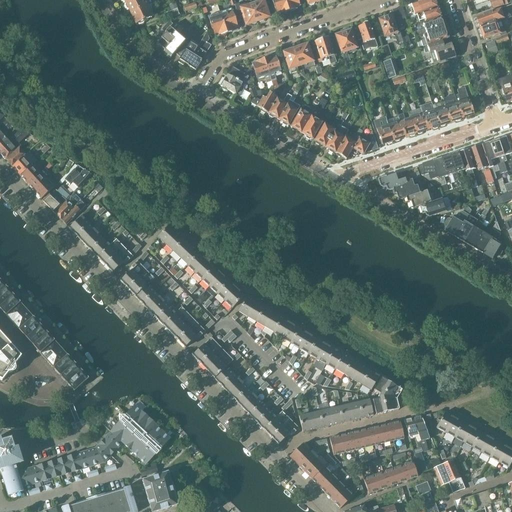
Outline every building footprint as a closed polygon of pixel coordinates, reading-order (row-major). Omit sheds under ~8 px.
[(146,0),(132,0),(126,3),(126,4),(125,5),(127,8),(129,9),(131,14),(149,5),(153,3),(152,0),(147,0),(146,0)] [(251,5),(257,22),(258,21),(260,22),(263,21),(264,19),(265,19),(264,17),(269,16),(266,7),(270,6),(267,0),(256,0),(258,3),(251,5)] [(288,11),(284,0),(271,0),(276,13),(280,12),(281,14),(282,13),(284,14),(287,13),(288,11)] [(284,0),(288,11),(289,11),(291,12),(294,10),(295,9),(296,8),(296,7),(300,5),(298,1),(300,0),(284,0)] [(415,15),(417,15),(419,20),(432,16),(430,10),(438,8),(438,7),(435,0),(423,0),(411,4),(415,15)] [(504,5),(503,1),(502,0),(490,0),(494,9),(504,5)] [(257,22),(251,5),(245,7),(244,4),(239,6),(239,4),(235,5),(238,16),(239,18),(243,16),(245,24),(249,22),(250,24),(251,24),(253,25),(256,24),(256,22),(257,22)] [(131,14),(136,24),(138,23),(140,24),(143,23),(144,21),(154,16),(149,5),(131,14)] [(392,10),(396,22),(406,18),(402,7),(392,10)] [(423,24),(441,18),(442,17),(438,7),(438,8),(430,10),(432,16),(419,20),(420,24),(423,24)] [(172,11),(166,13),(168,19),(179,15),(177,9),(176,9),(172,11)] [(220,15),(226,32),(227,32),(229,33),(232,31),(233,30),(234,30),(233,28),(238,26),(234,17),(232,11),(231,9),(226,10),(227,13),(220,15)] [(492,11),(477,17),(477,18),(477,20),(478,23),(479,23),(480,27),(504,19),(503,14),(494,17),(492,11)] [(219,35),(219,34),(220,34),(221,35),(224,34),(225,32),(226,32),(220,15),(214,17),(213,14),(208,16),(209,19),(214,34),(218,33),(219,35)] [(404,44),(400,34),(398,34),(392,15),(387,17),(386,16),(380,18),(379,20),(384,37),(392,34),(393,37),(395,36),(398,45),(404,44)] [(414,33),(415,38),(445,28),(443,23),(444,20),(442,18),(441,18),(423,24),(425,29),(414,33)] [(501,35),(511,31),(511,28),(506,29),(502,20),(481,28),(481,29),(480,30),(481,34),(483,35),(485,39),(500,34),(501,35)] [(175,53),(181,58),(189,44),(178,35),(183,30),(179,27),(175,32),(169,27),(172,24),(170,22),(167,22),(161,30),(162,31),(159,34),(162,37),(156,44),(158,45),(158,46),(165,52),(164,54),(167,57),(170,56),(171,57),(175,53)] [(374,37),(369,23),(368,23),(368,22),(365,22),(363,23),(363,25),(358,27),(363,43),(361,43),(364,51),(369,49),(375,49),(378,48),(377,47),(382,46),(378,35),(374,37)] [(349,61),(349,60),(346,51),(356,48),(350,30),(349,30),(348,28),(340,31),(341,34),(336,36),(345,63),(349,61)] [(417,42),(421,41),(423,46),(439,41),(448,38),(448,37),(448,34),(446,32),(445,28),(415,38),(417,42)] [(189,44),(181,58),(178,62),(184,66),(185,63),(188,65),(188,66),(195,71),(196,71),(201,62),(202,60),(206,53),(211,46),(206,43),(209,39),(207,32),(197,46),(190,42),(189,44)] [(331,64),(336,62),(328,37),(322,39),(321,38),(317,40),(316,41),(315,42),(320,58),(321,60),(329,57),(331,64)] [(455,57),(450,45),(441,48),(439,41),(423,46),(425,53),(430,52),(434,64),(455,57)] [(495,42),(486,45),(488,50),(497,47),(495,42)] [(295,48),(301,65),(313,61),(307,44),(306,45),(305,44),(302,45),(301,47),(295,48)] [(382,48),(386,59),(392,57),(388,46),(382,48)] [(295,48),(290,50),(289,49),(286,50),(285,52),(283,52),(290,74),(298,71),(297,67),(301,65),(295,48)] [(264,59),(271,81),(272,81),(276,80),(274,74),(281,71),(275,55),(273,55),(270,56),(269,57),(264,59)] [(271,81),(264,59),(259,61),(257,60),(254,61),(254,62),(252,63),(257,79),(265,77),(267,83),(271,81)] [(394,59),(383,62),(389,79),(400,75),(394,59)] [(460,71),(457,60),(438,65),(439,70),(443,69),(444,71),(449,70),(451,74),(452,74),(460,71)] [(362,67),(364,72),(375,68),(374,63),(362,67)] [(350,66),(343,68),(345,74),(352,72),(350,66)] [(229,90),(235,94),(246,77),(247,76),(243,74),(232,67),(225,79),(225,78),(221,85),(223,87),(222,87),(228,91),(229,90)] [(354,71),(336,77),(339,85),(356,80),(354,71)] [(511,77),(511,75),(510,75),(511,78),(508,79),(507,77),(498,81),(500,86),(502,87),(503,89),(502,91),(503,94),(505,95),(507,103),(511,101),(511,77)] [(455,98),(462,118),(473,114),(471,106),(471,104),(470,101),(469,100),(468,99),(468,98),(464,87),(457,90),(458,94),(454,96),(455,98)] [(291,97),(278,120),(282,122),(282,124),(285,126),(287,125),(288,126),(297,110),(299,107),(293,103),(295,99),(294,99),(298,94),(294,92),(293,94),(291,97)] [(268,113),(277,98),(269,94),(266,99),(262,97),(260,102),(255,99),(252,100),(250,103),(261,109),(261,111),(265,114),(266,113),(268,113)] [(277,98),(268,113),(269,114),(269,116),(272,118),(274,117),(278,120),(291,97),(287,95),(283,102),(277,98)] [(443,102),(445,107),(450,122),(454,121),(455,120),(457,121),(460,120),(461,119),(462,118),(455,98),(443,102)] [(301,133),(317,106),(313,104),(310,108),(304,104),(290,127),(291,127),(292,129),(295,131),(297,131),(301,133)] [(317,106),(301,133),(305,136),(306,138),(309,139),(311,139),(312,140),(322,122),(316,118),(322,108),(317,106)] [(434,110),(439,126),(441,125),(442,126),(445,125),(446,124),(447,123),(450,122),(445,107),(434,110)] [(427,130),(422,114),(421,109),(409,113),(411,118),(416,133),(417,133),(419,134),(422,133),(422,131),(427,130)] [(422,114),(427,130),(433,128),(434,128),(437,127),(438,126),(439,126),(434,110),(422,114)] [(339,120),(324,147),(329,149),(329,151),(332,153),(334,152),(335,153),(344,137),(337,134),(348,115),(344,113),(340,121),(339,120)] [(398,119),(399,119),(405,137),(408,136),(410,135),(411,136),(414,135),(415,134),(416,133),(411,118),(405,120),(403,115),(398,117),(398,119)] [(324,147),(339,120),(336,119),(331,128),(324,123),(314,141),(315,141),(315,143),(318,145),(320,144),(324,147)] [(388,125),(393,141),(394,141),(396,141),(399,140),(400,139),(401,138),(405,137),(399,119),(398,119),(393,121),(394,123),(388,125)] [(0,132),(10,123),(7,120),(0,126),(0,132)] [(0,132),(0,143),(6,138),(3,135),(13,126),(10,123),(0,132)] [(388,125),(381,128),(380,124),(375,126),(382,145),(383,144),(387,143),(388,144),(392,143),(392,141),(393,141),(388,125)] [(20,136),(24,131),(25,130),(22,128),(8,141),(6,138),(0,143),(0,154),(11,144),(20,136)] [(344,137),(335,153),(336,154),(336,155),(340,158),(341,157),(346,160),(349,154),(358,138),(362,131),(358,129),(354,138),(346,134),(344,137)] [(11,144),(0,154),(6,161),(19,148),(20,149),(22,147),(19,144),(28,135),(24,131),(20,136),(11,144)] [(370,134),(369,136),(370,139),(371,140),(369,144),(358,138),(349,154),(355,157),(358,156),(359,153),(361,154),(378,149),(374,138),(372,133),(370,134)] [(511,145),(509,137),(500,140),(506,156),(510,155),(511,161),(511,145)] [(500,140),(491,143),(498,166),(501,174),(505,172),(507,172),(504,162),(507,161),(506,156),(500,140)] [(491,143),(482,146),(493,180),(497,179),(493,167),(498,166),(491,143)] [(50,149),(48,146),(42,151),(44,154),(50,149)] [(482,146),(471,149),(479,171),(485,169),(485,170),(484,173),(488,184),(490,183),(494,182),(493,180),(482,146)] [(19,148),(6,161),(12,168),(26,155),(20,149),(19,148)] [(391,159),(396,157),(393,149),(388,150),(391,159)] [(464,151),(460,153),(466,171),(469,180),(470,184),(476,182),(473,170),(476,169),(470,150),(469,150),(467,149),(465,150),(464,151)] [(20,176),(33,165),(37,161),(29,152),(26,155),(12,168),(20,176)] [(460,153),(451,156),(458,175),(461,187),(462,189),(466,187),(462,172),(466,171),(460,153)] [(451,156),(443,158),(449,177),(453,175),(457,188),(461,187),(458,175),(451,156)] [(443,158),(434,161),(440,178),(443,186),(445,192),(449,191),(445,178),(449,177),(443,158)] [(434,161),(419,167),(422,175),(425,178),(430,176),(431,181),(440,178),(434,161)] [(40,172),(33,165),(20,176),(27,184),(40,172)] [(75,165),(59,182),(61,185),(65,181),(71,173),(77,167),(75,165)] [(78,166),(77,167),(71,173),(65,181),(70,185),(72,184),(78,189),(89,177),(91,175),(90,175),(90,174),(90,172),(86,170),(84,171),(83,170),(78,166)] [(44,168),(40,172),(27,184),(34,192),(50,177),(52,176),(44,168)] [(411,175),(406,178),(407,182),(413,180),(416,179),(420,178),(418,172),(411,175)] [(381,177),(380,180),(382,186),(385,187),(388,186),(389,188),(389,190),(391,191),(393,190),(409,185),(407,182),(406,178),(404,179),(401,173),(387,177),(385,176),(381,177)] [(57,185),(50,177),(34,192),(41,199),(57,185)] [(409,185),(393,190),(394,193),(396,194),(398,193),(400,199),(402,200),(404,200),(424,193),(422,188),(421,185),(416,187),(413,180),(407,182),(409,185)] [(424,193),(404,200),(405,203),(407,204),(410,203),(412,208),(414,209),(419,208),(436,202),(433,194),(437,193),(436,189),(430,191),(424,193)] [(54,214),(66,201),(62,197),(58,201),(55,199),(50,194),(43,201),(54,214)] [(73,194),(66,201),(54,214),(61,221),(81,201),(73,194)] [(502,196),(491,201),(493,208),(505,203),(502,196)] [(436,202),(419,208),(421,213),(424,214),(427,213),(428,216),(430,217),(452,210),(448,198),(436,202)] [(61,221),(66,226),(86,206),(81,201),(61,221)] [(482,214),(466,243),(475,249),(487,228),(482,225),(486,217),(491,207),(490,204),(482,214)] [(448,220),(445,224),(446,227),(448,228),(446,232),(456,237),(469,215),(472,211),(469,208),(464,209),(465,213),(463,212),(459,213),(457,217),(455,216),(452,220),(451,219),(448,220)] [(456,237),(456,238),(466,243),(482,214),(478,212),(474,218),(469,215),(456,237)] [(69,229),(76,236),(89,224),(81,216),(69,229)] [(487,228),(475,249),(484,254),(495,236),(498,232),(500,233),(501,231),(500,228),(497,223),(496,223),(492,231),(487,228)] [(89,224),(76,236),(83,244),(96,232),(89,224)] [(158,238),(166,245),(177,233),(169,226),(158,238)] [(141,230),(137,235),(142,240),(147,235),(141,230)] [(96,232),(83,244),(91,251),(103,239),(96,232)] [(495,236),(484,254),(493,259),(494,259),(495,256),(498,258),(500,257),(503,252),(503,249),(500,248),(503,243),(498,241),(502,234),(500,233),(498,232),(495,236)] [(173,252),(184,240),(177,233),(166,245),(173,252)] [(103,239),(91,251),(98,258),(110,246),(103,239)] [(133,257),(130,254),(116,240),(110,246),(98,258),(112,273),(122,264),(124,266),(127,263),(127,264),(133,257)] [(180,259),(192,247),(184,240),(173,252),(180,259)] [(187,267),(199,254),(192,247),(180,259),(187,265),(186,266),(187,267)] [(194,274),(206,261),(199,254),(187,267),(194,274)] [(140,265),(137,261),(131,267),(131,268),(128,271),(130,272),(120,282),(135,297),(147,285),(148,285),(154,279),(140,265)] [(202,281),(214,268),(206,261),(194,274),(202,281)] [(209,288),(221,275),(214,268),(202,281),(209,288)] [(217,295),(229,282),(221,275),(209,288),(217,295)] [(229,282),(217,295),(224,302),(236,289),(229,282)] [(148,285),(147,285),(135,297),(142,304),(154,292),(148,285)] [(0,293),(0,306),(13,295),(6,288),(0,293)] [(224,302),(232,309),(244,296),(236,289),(224,302)] [(149,311),(161,299),(154,292),(142,304),(149,311)] [(0,306),(0,309),(6,316),(20,303),(13,295),(0,306)] [(238,312),(248,317),(256,303),(247,298),(238,312)] [(161,299),(149,311),(156,319),(168,307),(161,299)] [(20,303),(6,316),(12,323),(27,310),(20,303)] [(256,322),(265,308),(256,303),(248,317),(256,322)] [(176,314),(175,314),(168,307),(156,319),(163,326),(176,314)] [(206,332),(203,329),(182,307),(175,314),(176,314),(163,326),(185,349),(194,339),(196,341),(199,338),(206,332)] [(265,328),(273,314),(265,308),(256,322),(265,328)] [(27,310),(12,323),(19,330),(33,317),(27,310)] [(274,333),(282,319),(273,314),(265,328),(274,333)] [(19,330),(26,338),(40,326),(33,317),(19,330)] [(273,334),(282,339),(291,324),(282,319),(274,333),(273,334)] [(282,339),(291,344),(300,329),(291,324),(282,339)] [(40,326),(26,338),(33,346),(47,333),(40,326)] [(294,346),(299,350),(308,335),(300,329),(291,344),(294,346)] [(0,380),(2,381),(9,373),(11,373),(14,371),(15,368),(15,365),(21,357),(0,333),(0,380)] [(33,346),(40,354),(55,341),(47,333),(33,346)] [(299,350),(308,355),(317,340),(308,335),(299,350)] [(233,361),(235,363),(238,360),(235,357),(232,360),(211,338),(192,356),(214,379),(226,366),(227,367),(233,361)] [(308,355),(317,360),(326,345),(317,340),(308,355)] [(55,341),(40,354),(47,361),(61,348),(55,341)] [(317,360),(326,365),(335,350),(326,345),(317,360)] [(61,348),(47,361),(53,368),(67,355),(61,348)] [(335,371),(335,369),(344,355),(335,350),(326,365),(335,371)] [(67,355),(53,368),(60,376),(75,364),(67,355)] [(335,369),(344,375),(352,361),(344,355),(335,369)] [(344,375),(353,380),(361,366),(352,361),(344,375)] [(75,364),(60,376),(67,384),(81,371),(75,364)] [(226,366),(214,379),(221,386),(234,374),(227,367),(226,366)] [(353,380),(362,385),(370,371),(361,366),(353,380)] [(257,383),(262,372),(258,370),(252,381),(257,383)] [(74,392),(80,387),(81,388),(83,385),(83,384),(89,379),(81,371),(67,384),(74,392)] [(371,391),(379,377),(370,371),(362,385),(371,391)] [(234,374),(221,386),(228,393),(241,381),(234,374)] [(324,378),(320,375),(315,383),(320,386),(324,378)] [(397,400),(402,390),(382,378),(374,391),(383,396),(382,397),(382,398),(372,401),(376,415),(399,410),(397,400)] [(241,381),(228,393),(235,401),(248,389),(241,381)] [(255,396),(248,389),(235,401),(242,408),(255,396)] [(262,403),(255,396),(242,408),(249,416),(262,403)] [(359,403),(363,418),(373,416),(369,400),(359,403)] [(269,411),(262,403),(249,416),(257,423),(269,411)] [(359,403),(349,405),(353,421),(363,418),(359,403)] [(349,405),(339,407),(343,423),(353,421),(349,405)] [(170,439),(156,426),(156,425),(142,412),(141,412),(134,406),(125,416),(124,416),(119,415),(119,421),(120,421),(110,432),(111,432),(117,438),(122,443),(127,448),(146,465),(155,455),(156,455),(161,450),(160,449),(170,439)] [(339,407),(329,410),(333,426),(343,423),(339,407)] [(323,428),(333,426),(329,410),(319,412),(323,428)] [(264,430),(276,418),(269,411),(257,423),(264,430)] [(296,432),(299,431),(299,429),(298,427),(282,412),(276,418),(264,430),(278,445),(288,436),(289,438),(292,435),(293,435),(296,432)] [(313,430),(323,428),(319,412),(309,414),(313,430)] [(446,433),(454,418),(445,413),(436,428),(446,433)] [(313,430),(309,414),(299,417),(303,433),(313,430)] [(421,417),(412,419),(418,439),(421,447),(422,453),(427,451),(425,441),(429,440),(426,431),(421,417)] [(454,418),(446,433),(454,438),(463,423),(454,418)] [(404,421),(410,440),(415,439),(418,450),(413,451),(414,455),(422,453),(420,447),(421,447),(418,439),(412,419),(404,421)] [(404,439),(400,422),(389,424),(393,441),(404,439)] [(463,443),(472,428),(463,423),(454,438),(463,443)] [(384,444),(393,441),(389,424),(379,427),(384,444)] [(374,446),(384,444),(379,427),(370,429),(374,446)] [(472,448),(481,433),(472,428),(463,443),(472,448)] [(364,449),(374,446),(370,429),(360,432),(364,449)] [(104,440),(115,451),(122,443),(117,438),(111,432),(104,440)] [(354,451),(364,449),(360,432),(350,434),(354,451)] [(481,453),(490,438),(481,433),(472,448),(481,453)] [(344,453),(354,451),(350,434),(340,436),(344,453)] [(344,453),(340,436),(330,439),(334,456),(344,453)] [(490,458),(499,443),(490,438),(481,453),(490,458)] [(1,475),(8,496),(23,492),(22,488),(17,472),(16,468),(15,465),(21,463),(17,448),(14,449),(11,439),(1,442),(1,440),(0,439),(0,470),(1,473),(1,475)] [(499,463),(507,448),(499,443),(490,458),(499,463)] [(95,449),(100,464),(104,463),(111,456),(99,445),(95,449)] [(290,457),(297,465),(310,453),(302,445),(290,457)] [(499,463),(508,468),(511,461),(511,450),(507,448),(499,463)] [(90,467),(100,464),(95,449),(86,452),(90,467)] [(81,470),(90,467),(86,452),(76,455),(81,470)] [(297,465),(304,472),(317,460),(310,453),(297,465)] [(81,470),(76,455),(76,454),(66,457),(71,473),(81,470)] [(61,476),(71,473),(66,457),(56,460),(61,476)] [(51,479),(61,476),(56,460),(46,463),(51,479)] [(304,472),(311,480),(324,467),(317,460),(304,472)] [(465,489),(453,460),(440,466),(434,468),(441,487),(448,484),(452,494),(464,489),(465,489)] [(418,477),(412,462),(402,465),(408,481),(418,477)] [(429,462),(419,465),(422,472),(431,469),(429,462)] [(41,482),(51,479),(46,463),(36,466),(36,467),(41,482)] [(402,465),(393,469),(398,484),(408,481),(402,465)] [(141,477),(158,472),(156,466),(140,471),(139,471),(141,477)] [(32,485),(41,482),(36,467),(27,469),(32,485)] [(311,480),(318,487),(331,475),(324,467),(311,480)] [(27,469),(17,472),(22,488),(32,485),(27,469)] [(393,469),(383,472),(388,487),(398,484),(393,469)] [(379,491),(388,487),(383,472),(373,475),(379,491)] [(153,478),(144,480),(142,481),(143,484),(147,498),(148,499),(148,500),(151,511),(156,511),(161,511),(163,511),(165,510),(167,509),(167,510),(169,509),(168,508),(176,506),(177,506),(177,505),(184,503),(183,500),(181,493),(174,495),(174,494),(174,492),(173,492),(172,487),(172,485),(171,486),(171,485),(168,474),(168,473),(166,473),(158,476),(157,476),(156,477),(154,478),(154,477),(153,478)] [(318,487),(325,494),(338,482),(331,475),(318,487)] [(379,491),(373,475),(363,479),(369,494),(379,491)] [(472,482),(468,483),(470,487),(475,485),(478,480),(474,478),(472,482)] [(325,494),(333,501),(345,489),(338,482),(325,494)] [(421,484),(415,487),(419,496),(425,494),(421,484)] [(61,508),(62,511),(137,511),(130,487),(105,494),(96,496),(95,496),(95,497),(86,500),(61,508)] [(511,511),(511,500),(508,487),(498,490),(498,491),(501,501),(503,511),(511,511)] [(401,488),(397,490),(401,501),(405,500),(401,488)] [(345,489),(333,501),(340,509),(348,502),(352,497),(345,489)] [(486,493),(490,504),(491,511),(503,511),(501,501),(498,491),(498,490),(497,489),(486,493)] [(425,494),(419,496),(422,505),(423,507),(424,511),(437,511),(433,501),(429,492),(425,494)] [(486,493),(475,496),(480,511),(481,510),(484,509),(485,511),(491,511),(490,504),(486,493)] [(460,501),(463,508),(463,511),(476,511),(480,511),(475,496),(460,501)] [(463,508),(460,501),(460,499),(454,501),(457,511),(463,508)]
